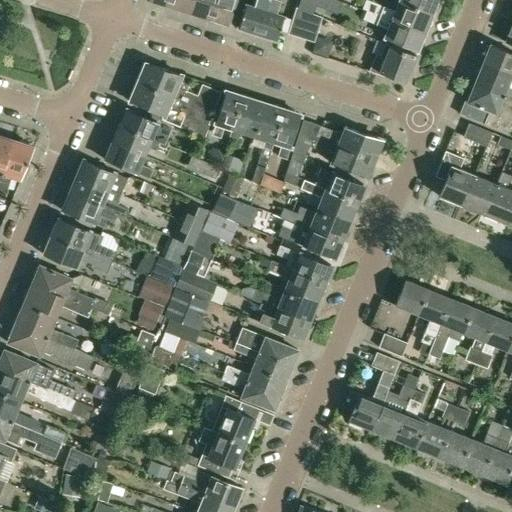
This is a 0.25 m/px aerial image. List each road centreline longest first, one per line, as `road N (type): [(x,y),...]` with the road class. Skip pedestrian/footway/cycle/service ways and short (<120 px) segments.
road 1 (residential): [(425,122),(113,18)]
road 2 (residential): [(274,511),(394,206)]
road 3 (residential): [(0,289),(69,122)]
road 4 (residential): [(425,122),(475,0)]
road 5 (residential): [(394,206),(511,253)]
